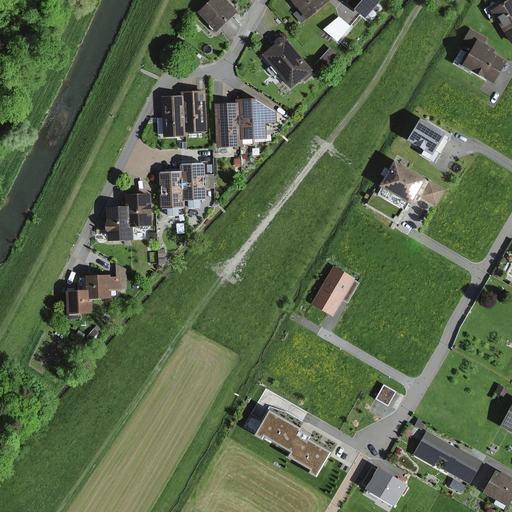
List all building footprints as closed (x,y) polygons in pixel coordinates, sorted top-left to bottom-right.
[(227,0),(211,0),(198,13),(216,32),(238,12),(227,0)] [(290,0),(299,10),(293,14),(302,24),(330,1),(329,0),(290,0)] [(349,0),(348,3),(366,18),(380,0),(349,0)] [(511,0),(508,0),(491,10),(489,7),(484,10),(490,20),(495,18),(511,45),(511,0)] [(471,29),(461,45),(471,51),(463,66),(493,84),(506,61),(494,54),(496,50),(485,43),(488,39),(471,29)] [(314,71),(284,36),(282,38),(279,38),(275,41),(275,44),(262,55),(272,66),(268,69),(274,77),(278,74),(291,89),(303,79),(305,82),(314,74),(312,72),(314,71)] [(331,48),(314,65),(323,73),(339,56),(331,48)] [(181,92),(181,96),(186,96),(188,133),(208,132),(206,91),(181,92)] [(181,96),(162,97),(164,138),(188,137),(188,133),(186,96),(181,96)] [(256,98),(235,99),(235,103),(241,103),(243,140),(267,139),(267,124),(277,123),(276,112),(256,98)] [(235,103),(215,104),(217,148),(219,148),(231,147),(243,147),(243,140),(241,103),(235,103)] [(421,118),(408,140),(424,150),(421,154),(436,163),(451,138),(446,135),(447,134),(421,118)] [(407,139),(400,135),(397,140),(404,144),(407,139)] [(427,179),(395,161),(380,186),(378,185),(367,204),(393,219),(396,215),(399,217),(404,208),(405,209),(409,203),(412,205),(418,194),(421,195),(420,197),(436,207),(446,190),(429,180),(428,182),(426,180),(427,179)] [(180,165),(180,172),(184,172),(185,201),(188,200),(188,208),(200,208),(199,200),(206,200),(205,189),(205,175),(204,164),(180,165)] [(180,172),(159,173),(161,210),(167,209),(168,217),(179,216),(179,208),(185,208),(185,201),(184,172),(180,172)] [(205,175),(205,189),(214,189),(213,174),(205,175)] [(132,206),(133,227),(153,226),(152,194),(125,195),(126,206),(132,206)] [(126,206),(106,207),(108,242),(134,240),(133,227),(132,206),(126,206)] [(150,250),(150,260),(165,260),(165,249),(150,250)] [(116,276),(116,290),(127,289),(126,270),(116,264),(116,276)] [(354,280),(355,279),(334,266),(311,305),(333,317),(343,301),(348,304),(360,283),(354,280)] [(86,276),(86,290),(92,290),(92,300),(112,299),(112,290),(116,290),(116,276),(86,276)] [(86,290),(66,291),(67,314),(93,313),(92,300),(92,290),(86,290)] [(389,407),(397,392),(384,385),(376,399),(389,407)] [(509,390),(499,385),(495,393),(505,398),(509,390)] [(511,406),(501,427),(511,432),(511,406)] [(279,447),(292,422),(269,408),(253,436),(263,443),(265,439),(279,447)] [(422,430),(425,423),(418,420),(415,427),(422,430)] [(315,434),(292,422),(279,447),(288,452),(285,457),(298,465),(312,439),(315,434)] [(483,462),(427,432),(414,456),(434,467),(440,456),(448,461),(443,470),(470,485),(483,462)] [(312,439),(298,465),(308,471),(307,474),(318,480),(334,452),(312,439)] [(407,485),(378,468),(365,490),(394,507),(407,485)] [(501,474),(496,471),(483,493),(496,500),(494,504),(504,509),(506,505),(509,507),(511,501),(511,478),(501,472),(501,474)] [(466,486),(454,479),(449,487),(461,494),(466,486)]
